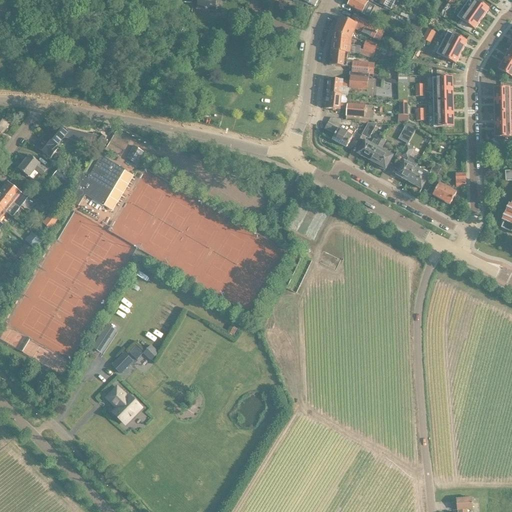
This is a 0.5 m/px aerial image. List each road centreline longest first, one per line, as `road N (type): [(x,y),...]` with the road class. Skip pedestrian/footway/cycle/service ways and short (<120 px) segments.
road 1 (unclassified): [(440,244),(419,299),(430,511)]
road 2 (unclassified): [(284,158),(201,132),(48,102)]
road 3 (residential): [(468,234),(472,77),(511,12)]
road 4 (residential): [(468,234),(342,167),(329,183)]
road 5 (unclassified): [(109,511),(0,401)]
road 6 (residential): [(440,244),(329,183)]
road 7 (residential): [(284,158),(304,106),(314,37)]
